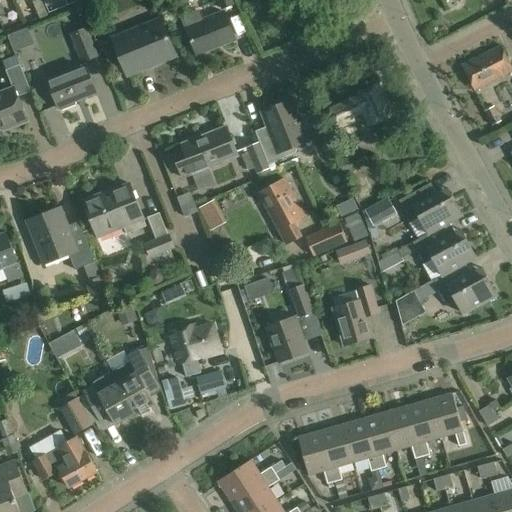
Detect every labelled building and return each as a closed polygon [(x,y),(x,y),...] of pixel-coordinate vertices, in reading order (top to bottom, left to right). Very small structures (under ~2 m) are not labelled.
[(231,0),(218,0),(222,9),(233,4),(231,0)] [(223,12),(204,20),(200,9),(181,17),(197,55),(235,40),(223,12)] [(84,13),(76,16),(79,24),(87,21),(84,13)] [(111,68),(123,63),(128,75),(175,56),(160,19),(101,44),(111,68)] [(83,62),(97,56),(86,28),(71,34),(83,62)] [(474,91),(511,71),(511,69),(500,46),(462,66),(474,91)] [(0,130),(25,120),(16,98),(31,92),(20,65),(5,70),(12,88),(0,93),(0,130)] [(77,105),(75,101),(96,92),(85,65),(47,81),(58,107),(60,107),(62,111),(77,105)] [(355,95),(355,96),(329,108),(339,130),(356,122),(354,119),(356,117),(363,114),(368,126),(393,115),(379,84),(355,95)] [(243,98),(252,117),(261,113),(252,93),(243,98)] [(307,128),(309,124),(306,117),(302,115),(298,116),(292,101),(263,112),(269,129),(268,134),(258,137),(268,165),(295,155),(297,151),(296,147),(308,142),(303,130),(307,128)] [(491,126),(502,121),(495,106),(484,111),(491,126)] [(226,127),(182,144),(188,159),(177,163),(182,179),(209,168),(207,164),(236,152),(226,127)] [(269,170),(258,143),(247,148),(257,174),(269,170)] [(339,159),(346,174),(369,164),(363,148),(339,159)] [(398,178),(391,181),(395,192),(403,188),(398,178)] [(303,237),(295,222),(305,217),(285,179),(258,194),(286,246),(303,237)] [(447,188),(442,191),(436,194),(430,183),(399,201),(410,222),(419,217),(428,234),(429,235),(445,226),(462,216),(447,188)] [(126,235),(146,227),(129,184),(84,202),(98,238),(123,227),(126,235)] [(365,211),(369,219),(378,215),(381,221),(396,213),(388,199),(365,211)] [(197,209),(208,227),(222,219),(212,200),(197,209)] [(71,236),(62,211),(28,224),(43,262),(68,252),(75,270),(94,262),(82,232),(71,236)] [(150,258),(174,248),(169,235),(168,236),(159,213),(147,218),(156,240),(145,245),(150,258)] [(355,241),(367,236),(358,213),(345,218),(355,241)] [(339,222),(320,230),(329,250),(348,242),(339,222)] [(428,234),(412,243),(398,251),(402,257),(416,249),(424,264),(433,259),(442,276),(465,264),(476,258),(460,230),(450,236),(445,226),(429,235),(428,234)] [(23,277),(6,233),(0,235),(0,269),(4,268),(9,283),(23,277)] [(366,241),(354,246),(358,258),(370,253),(366,241)] [(392,265),(388,257),(378,262),(380,266),(382,271),(392,265)] [(442,276),(433,280),(445,302),(453,297),(458,305),(456,311),(462,313),(463,315),(465,313),(471,315),(472,309),(496,296),(481,268),(471,274),(465,264),(442,276)] [(315,287),(332,291),(337,272),(320,267),(315,287)] [(252,291),(270,290),(269,276),(251,277),(252,291)] [(100,277),(86,283),(92,298),(106,292),(100,277)] [(48,286),(36,288),(39,305),(51,303),(48,286)] [(290,290),(299,317),(313,312),(303,286),(290,290)] [(361,300),(332,309),(343,346),(373,337),(367,317),(378,314),(370,286),(358,289),(361,300)] [(147,307),(164,300),(158,287),(141,294),(147,307)] [(402,325),(425,312),(414,291),(395,301),(402,325)] [(132,309),(119,313),(122,324),(136,320),(132,309)] [(278,363),(308,352),(295,317),(266,328),(278,363)] [(220,352),(212,326),(196,331),(195,326),(170,334),(179,364),(183,363),(187,377),(201,372),(197,359),(220,352)] [(57,358),(67,353),(59,339),(49,345),(57,358)] [(112,374),(135,415),(154,405),(150,397),(160,391),(148,347),(139,349),(138,348),(126,355),(131,363),(114,373),(112,374)] [(202,395),(203,395),(226,388),(220,370),(197,377),(202,395)] [(93,387),(94,389),(84,395),(96,416),(106,410),(116,426),(135,415),(112,374),(93,384),(93,387)] [(185,405),(178,379),(163,383),(170,409),(185,405)] [(430,400),(440,438),(455,434),(458,447),(466,444),(463,431),(452,394),(430,400)] [(94,423),(79,397),(62,406),(77,433),(94,423)] [(440,438),(430,400),(408,407),(422,457),(430,455),(426,442),(440,438)] [(483,419),(494,413),(490,405),(479,412),(483,419)] [(422,457),(408,407),(386,413),(397,450),(411,446),(415,459),(422,457)] [(397,450),(386,413),(364,419),(378,470),(386,468),(382,454),(397,450)] [(498,420),(494,413),(483,419),(487,426),(498,420)] [(0,421),(0,428),(3,438),(12,434),(6,419),(0,421)] [(364,419),(342,425),(353,463),(367,459),(371,472),(378,470),(364,419)] [(353,463),(342,425),(320,432),(335,482),(342,480),(338,467),(353,463)] [(335,482),(320,432),(298,438),(308,476),(323,471),(327,484),(335,482)] [(68,488),(96,472),(98,471),(78,436),(57,447),(58,448),(47,455),(46,453),(32,461),(43,481),(57,473),(56,471),(58,470),(68,488)] [(511,444),(502,450),(507,457),(511,454),(511,444)] [(415,459),(420,477),(427,475),(422,457),(415,459)] [(279,471),(285,467),(281,461),(271,467),(259,475),(250,460),(218,481),(231,502),(275,474),(279,471)] [(0,511),(19,511),(12,493),(24,488),(13,462),(0,467),(0,511)] [(485,465),(489,477),(497,475),(494,462),(485,465)] [(285,467),(279,471),(284,478),(296,470),(291,463),(285,467)] [(489,477),(485,465),(477,467),(481,479),(489,477)] [(373,478),(369,484),(371,491),(383,487),(378,470),(371,472),(373,478)] [(279,480),(275,474),(231,502),(237,511),(259,511),(277,501),(268,488),(279,480)] [(449,475),(441,477),(445,490),(453,487),(449,475)] [(445,490),(441,477),(433,480),(436,492),(445,490)] [(335,482),(340,500),(347,498),(342,480),(335,482)] [(406,487),(398,490),(401,502),(410,499),(406,487)] [(511,511),(511,489),(494,495),(499,511),(511,511)] [(376,496),(379,508),(387,506),(384,493),(376,496)] [(499,511),(494,495),(472,501),(475,511),(499,511)] [(379,508),(376,496),(367,498),(371,510),(379,508)] [(297,506),(300,511),(303,511),(310,508),(305,500),(297,506)] [(283,511),(277,501),(259,511),(299,511),(297,508),(290,511),(283,511)] [(475,511),(472,501),(450,507),(451,511),(475,511)]
